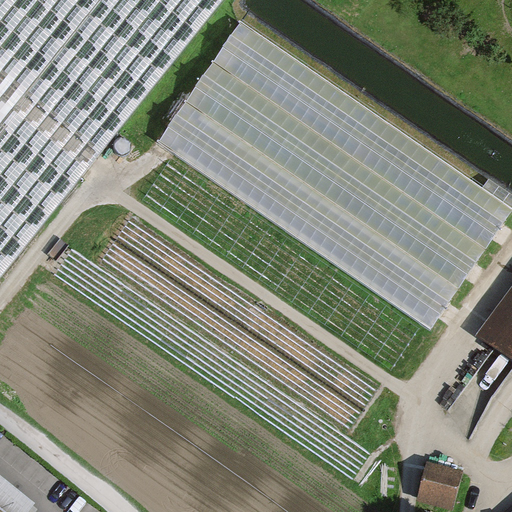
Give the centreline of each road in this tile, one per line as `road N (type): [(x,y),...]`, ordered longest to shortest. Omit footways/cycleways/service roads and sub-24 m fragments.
road 1 (track): [(406,511),(428,368),(474,280),(511,238)]
road 2 (unclassified): [(0,412),(122,511)]
